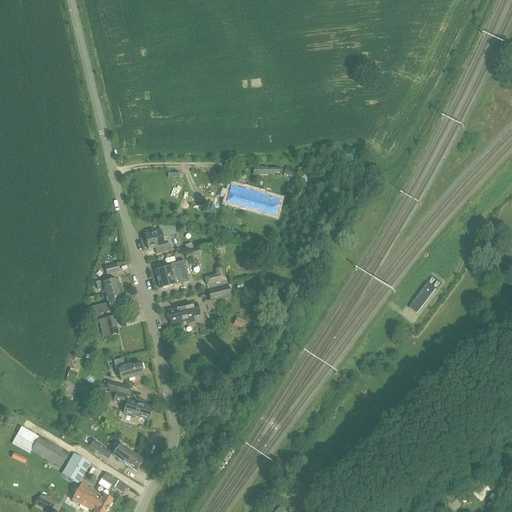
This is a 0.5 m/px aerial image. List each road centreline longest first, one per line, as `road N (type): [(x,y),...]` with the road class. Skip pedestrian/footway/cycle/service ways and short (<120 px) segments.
road 1 (unclassified): [(140,511),(169,445),(71,0)]
road 2 (track): [(511,387),(359,511)]
